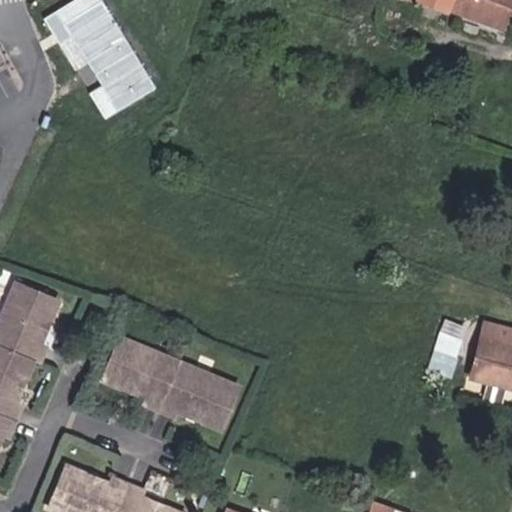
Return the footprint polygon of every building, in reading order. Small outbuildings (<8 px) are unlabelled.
[(107,118),(157,87),(102,0),(73,0),(43,20),(107,118)] [(511,0),(427,0),(511,32),(511,28),(511,0)] [(60,299),(18,282),(0,325),(0,443),(5,432),(11,434),(23,405),(17,402),(35,360),(41,361),(47,346),(41,343),(60,299)] [(456,374),(466,323),(445,319),(434,370),(456,374)] [(480,382),(511,390),(511,331),(493,327),(480,382)] [(239,385),(122,336),(104,378),(149,396),(147,401),(176,414),(178,408),(222,427),(239,385)] [(112,483),(69,464),(51,506),(66,511),(183,511),(142,495),(144,490),(115,478),(112,483)] [(361,511),(365,502),(347,495),(341,511),(361,511)]
